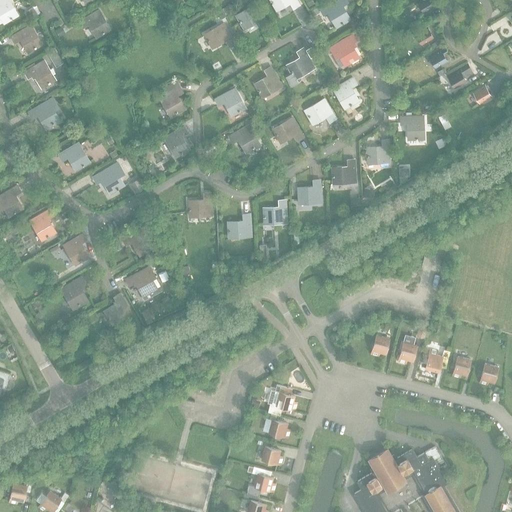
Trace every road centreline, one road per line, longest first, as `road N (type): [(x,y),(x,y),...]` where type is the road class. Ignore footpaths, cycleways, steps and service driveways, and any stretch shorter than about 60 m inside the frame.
road 1 (tertiary): [(64,402),(511,132)]
road 2 (residential): [(64,402),(0,292)]
